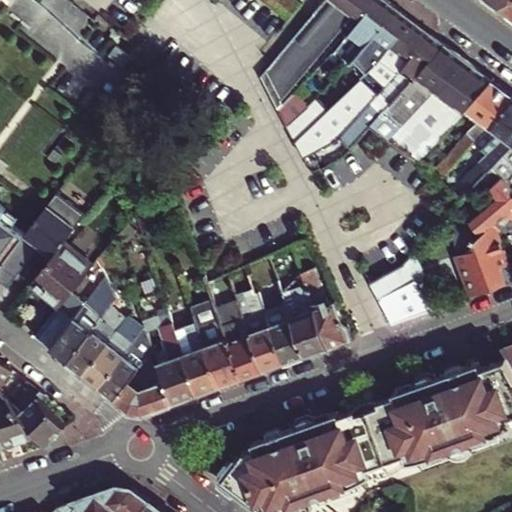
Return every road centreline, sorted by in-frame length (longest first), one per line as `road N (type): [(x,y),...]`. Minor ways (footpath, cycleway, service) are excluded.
road 1 (residential): [(511,310),(156,438)]
road 2 (residential): [(130,434),(0,333)]
road 3 (residential): [(0,494),(124,451)]
